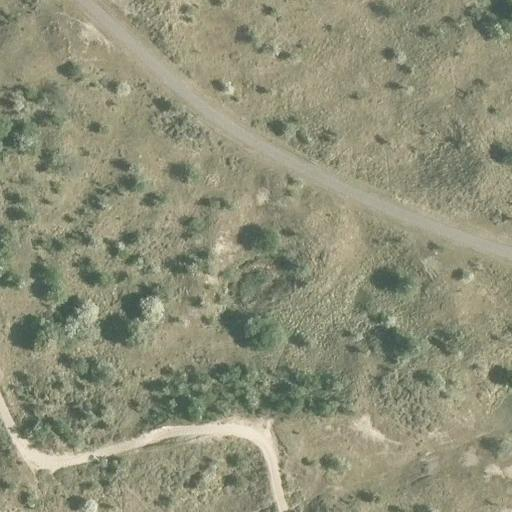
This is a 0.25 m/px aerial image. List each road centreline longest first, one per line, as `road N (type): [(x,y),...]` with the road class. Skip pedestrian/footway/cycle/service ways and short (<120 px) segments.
road 1 (track): [(511,255),(419,224),(265,150),(206,113),(79,0)]
road 2 (unknown): [(283,511),(267,447),(255,435),(170,432),(48,464),(18,447),(0,402)]
